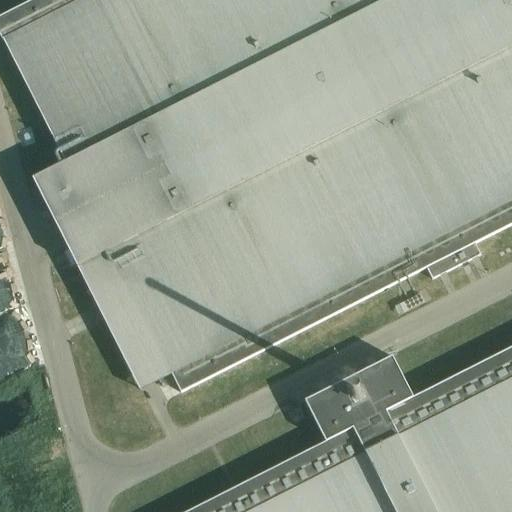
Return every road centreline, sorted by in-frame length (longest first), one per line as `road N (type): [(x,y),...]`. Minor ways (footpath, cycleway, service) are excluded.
road 1 (unknown): [(511,277),(96,489)]
road 2 (unknown): [(0,90),(96,489)]
